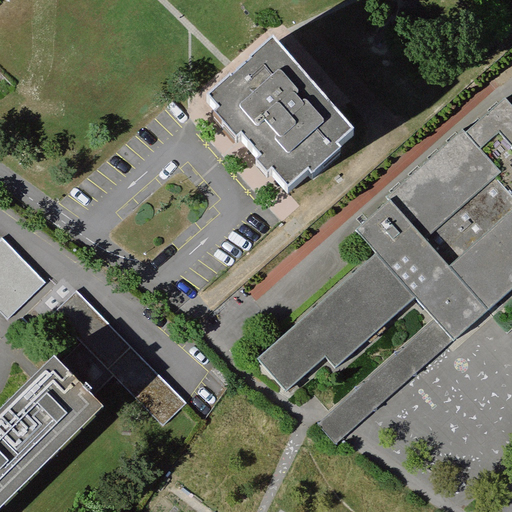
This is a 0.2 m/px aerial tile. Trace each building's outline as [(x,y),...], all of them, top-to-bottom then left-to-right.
[(365,136),(279,39),(210,99),(223,114),(217,118),(241,144),(246,139),(269,165),(264,169),(274,180),(278,176),(297,197),(316,178),(321,184),(352,155),(348,151),(365,136)] [(511,103),(510,101),(402,196),(409,205),(375,235),(393,255),(267,367),(291,394),(329,359),(339,370),(420,298),(441,322),(322,428),(339,447),(511,294),(511,103)] [(0,311),(12,324),(50,288),(5,242),(0,247),(0,311)] [(68,306),(56,293),(28,321),(41,335),(58,318),(166,430),(190,406),(81,295),(68,306)] [(60,357),(0,414),(0,511),(8,511),(113,413),(60,357)]
